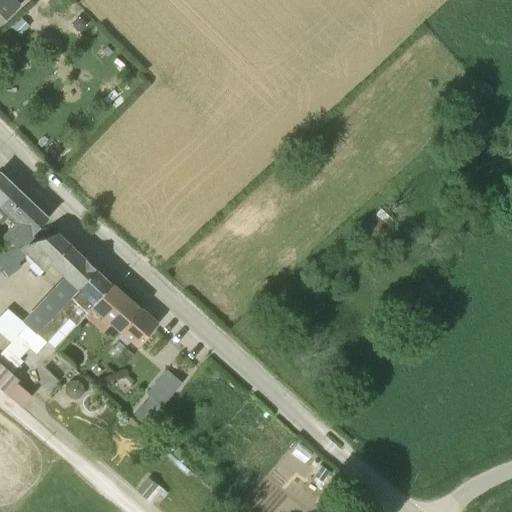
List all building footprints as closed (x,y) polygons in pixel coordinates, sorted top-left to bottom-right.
[(0,0),(0,26),(19,8),(11,0),(0,0)] [(87,25),(79,17),(71,24),(79,33),(87,25)] [(21,19),(12,28),(20,36),(29,27),(21,19)] [(112,52),(107,46),(102,51),(107,57),(112,52)] [(0,222),(2,224),(12,214),(27,198),(0,172),(0,222)] [(0,253),(22,246),(49,218),(27,198),(12,214),(20,221),(0,241),(0,253)] [(0,253),(0,271),(2,270),(8,278),(22,268),(19,263),(27,254),(45,271),(51,264),(59,272),(78,251),(59,233),(22,246),(0,253)] [(36,334),(97,270),(78,251),(59,272),(63,276),(66,273),(69,276),(24,323),(27,326),(36,334)] [(36,334),(35,335),(27,327),(18,336),(36,352),(46,342),(45,342),(68,316),(78,325),(94,306),(113,284),(97,270),(36,334)] [(94,306),(113,322),(139,345),(157,324),(113,284),(94,306)] [(24,324),(7,309),(0,316),(0,333),(11,343),(18,336),(27,327),(27,326),(24,323),(24,324)] [(24,362),(20,359),(7,347),(0,354),(0,362),(13,374),(24,362)] [(13,374),(0,362),(0,388),(23,408),(33,396),(17,382),(20,379),(13,374)] [(211,365),(210,366),(207,371),(218,379),(221,375),(222,374),(211,365)] [(151,396),(162,406),(182,384),(167,370),(147,392),(151,396)] [(71,381),(66,386),(66,393),(71,398),(79,398),(84,393),(84,386),(79,381),(71,381)] [(179,447),(173,454),(180,460),(186,453),(179,447)] [(148,477),(136,491),(146,500),(158,486),(148,477)]
